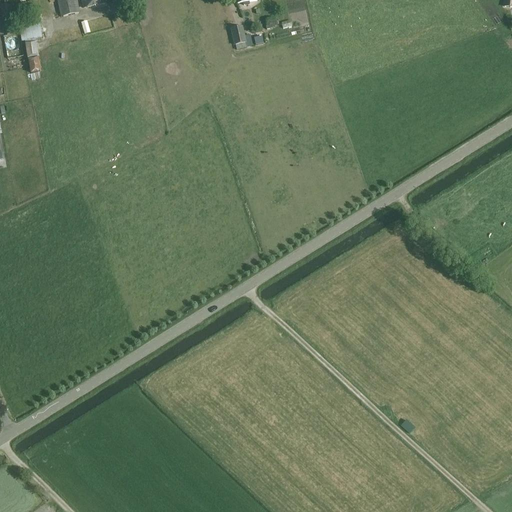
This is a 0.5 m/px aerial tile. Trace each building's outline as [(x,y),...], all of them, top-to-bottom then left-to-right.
[(79,14),(75,0),(56,0),(61,18),(79,14)] [(107,4),(105,0),(81,0),(83,9),(107,4)] [(0,5),(0,7),(3,18),(13,16),(10,3),(0,5)] [(17,33),(15,18),(4,20),(6,35),(17,33)] [(84,36),(90,34),(86,20),(80,22),(84,36)] [(39,26),(26,28),(28,38),(41,36),(39,26)] [(235,45),(245,43),(246,43),(243,27),(231,30),(234,46),(235,45)] [(114,40),(120,40),(119,32),(104,34),(105,45),(114,44),(114,40)] [(254,39),(256,46),(263,44),(261,37),(254,39)] [(25,54),(36,53),(36,41),(24,41),(25,54)] [(27,57),(29,68),(38,66),(36,55),(27,57)] [(32,81),(34,100),(44,99),(42,80),(32,81)] [(409,432),(413,425),(403,419),(399,426),(409,432)] [(65,448),(72,444),(70,440),(62,443),(65,448)]
